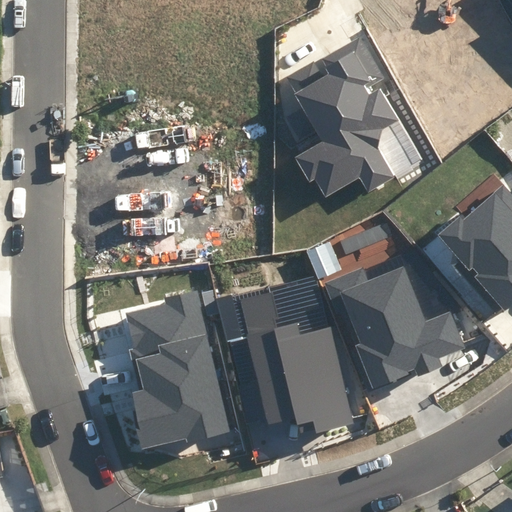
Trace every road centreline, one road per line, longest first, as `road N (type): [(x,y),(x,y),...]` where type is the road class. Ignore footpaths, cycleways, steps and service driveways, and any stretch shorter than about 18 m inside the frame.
road 1 (residential): [(105,511),(48,344),(35,267),(35,0)]
road 2 (residential): [(308,511),(403,484),(485,435),(511,409)]
